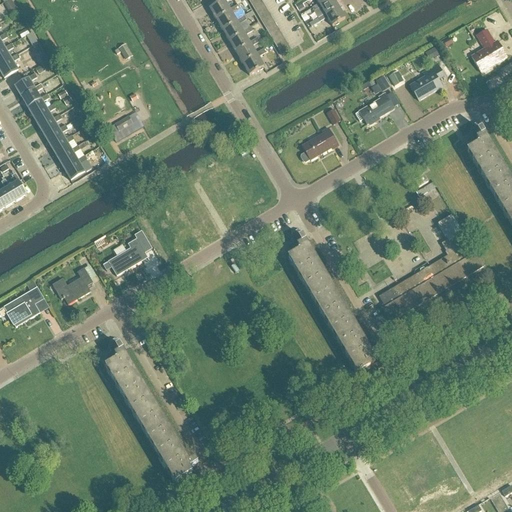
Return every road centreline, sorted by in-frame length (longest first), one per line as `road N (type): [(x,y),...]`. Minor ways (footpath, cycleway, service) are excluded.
road 1 (residential): [(295,203),(172,0)]
road 2 (residential): [(111,315),(295,203)]
road 3 (residential): [(295,203),(445,114),(483,108)]
road 4 (tertiary): [(347,438),(511,338)]
road 5 (residential): [(381,350),(295,203)]
road 6 (residential): [(192,453),(111,315)]
road 7 (tertiary): [(222,511),(347,438)]
road 8 (residential): [(0,380),(111,315)]
